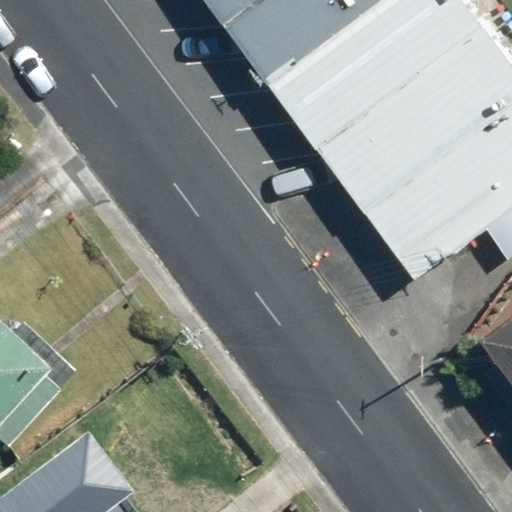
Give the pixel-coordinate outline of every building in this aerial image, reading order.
[(455,262),(250,0),(216,0),(355,184),(391,232),(428,282),(455,262)] [(250,0),(455,262),(511,218),(511,52),(472,0),(250,0)] [(0,325),(0,441),(68,373),(13,320),(4,330),(0,325)] [(511,335),(494,349),(511,372),(511,335)] [(77,431),(0,489),(0,511),(100,511),(125,493),(77,431)]
